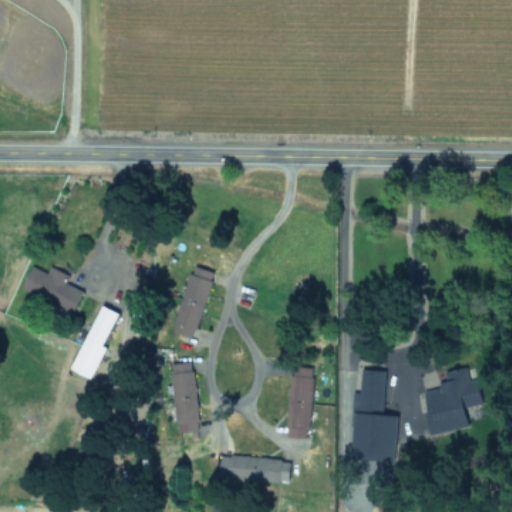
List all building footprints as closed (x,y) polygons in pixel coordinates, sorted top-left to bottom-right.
[(22,293),(76,313),(84,293),(66,286),(68,281),(32,267),(22,293)] [(194,341),(214,274),(192,267),(173,334),(194,341)] [(72,371),(90,380),(122,316),(103,306),(72,371)] [(172,366),(175,435),(197,434),(194,365),(172,366)] [(313,368),(291,366),(286,438),(309,440),(313,368)] [(383,418),(385,377),(362,376),(360,417),(383,418)] [(445,416),(446,424),(472,420),(466,386),(427,392),(431,418),(445,416)] [(220,479),(290,485),(291,462),(222,456),(220,479)]
